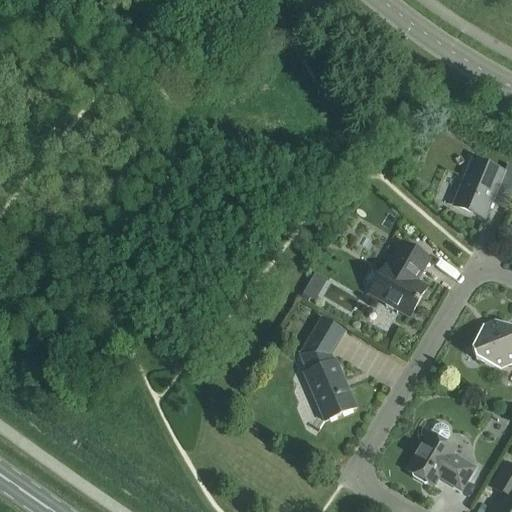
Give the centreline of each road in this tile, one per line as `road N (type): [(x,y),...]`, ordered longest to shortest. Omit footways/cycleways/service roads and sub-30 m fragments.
road 1 (residential): [(414,511),(369,483),(370,458),(477,267),(511,280)]
road 2 (tertiary): [(511,86),(381,0)]
